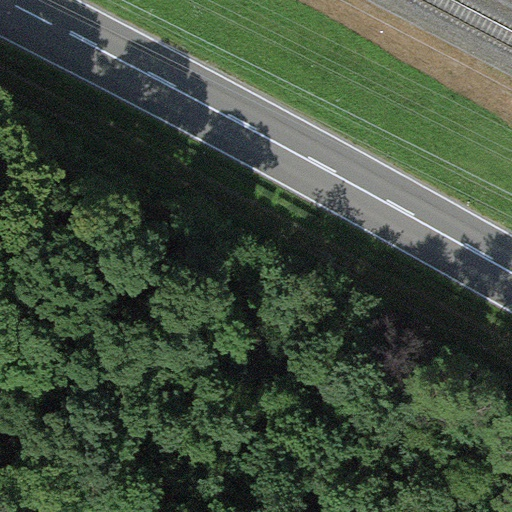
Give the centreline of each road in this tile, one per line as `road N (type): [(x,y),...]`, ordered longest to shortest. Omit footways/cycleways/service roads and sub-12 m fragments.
road 1 (track): [(511,364),(0,72)]
road 2 (primary): [(7,0),(511,273)]
